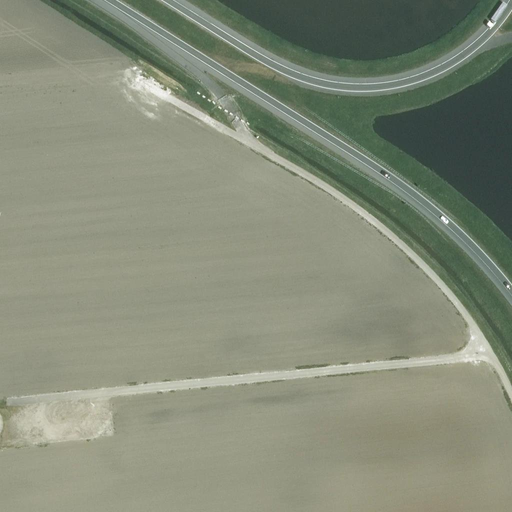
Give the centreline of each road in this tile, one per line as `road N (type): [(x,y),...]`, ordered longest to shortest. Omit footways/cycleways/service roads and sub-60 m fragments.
road 1 (motorway): [(108,0),(391,178),(465,238),(511,292)]
road 2 (motorway): [(511,4),(456,61),(368,89),(277,69),(167,0)]
